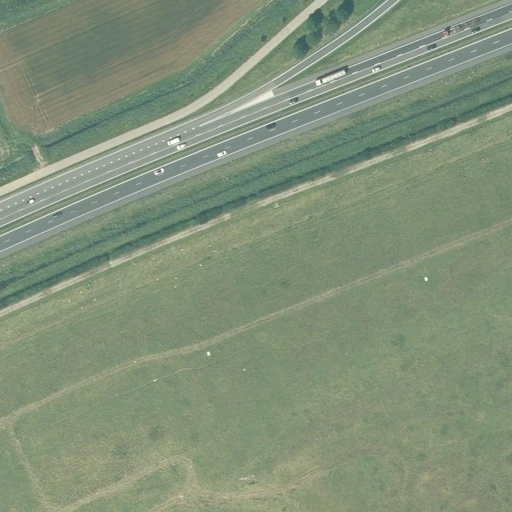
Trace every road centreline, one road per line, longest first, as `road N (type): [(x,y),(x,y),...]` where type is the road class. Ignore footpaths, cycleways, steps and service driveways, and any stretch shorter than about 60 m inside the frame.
road 1 (motorway): [(0,243),(511,35)]
road 2 (unclassified): [(0,192),(181,113),(321,0)]
road 3 (motorway): [(511,11),(203,132)]
road 4 (motorway): [(392,0),(203,132)]
road 5 (motorway): [(203,132),(0,220)]
